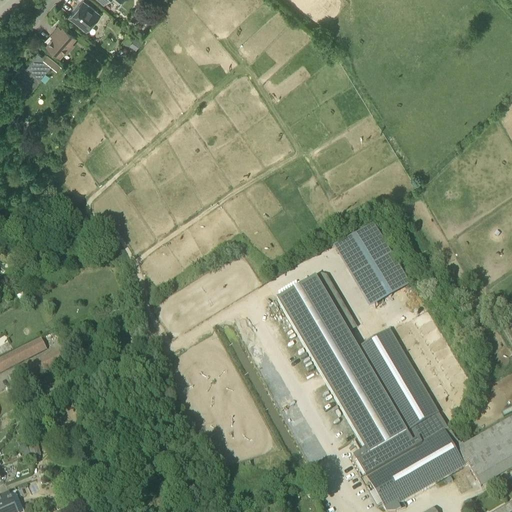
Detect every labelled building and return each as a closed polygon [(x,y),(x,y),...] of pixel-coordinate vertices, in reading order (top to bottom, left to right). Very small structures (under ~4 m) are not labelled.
[(87,32),(101,15),(83,0),(69,17),(87,32)] [(66,55),(75,45),(73,43),(77,38),(60,24),(53,34),(56,36),(49,45),(55,50),(53,52),(60,59),(64,53),(66,55)] [(135,51),(141,43),(136,39),(130,46),(135,51)] [(43,58),(36,52),(21,71),(17,68),(11,74),(13,75),(12,77),(22,85),(23,84),(25,86),(19,93),(25,99),(27,97),(28,97),(30,94),(41,80),(40,80),(52,65),(57,70),(61,66),(47,54),(43,58)] [(374,226),(333,250),(348,276),(389,252),(374,226)] [(374,493),(381,506),(385,511),(396,511),(405,507),(402,502),(466,465),(479,487),(511,467),(511,424),(508,419),(469,442),(465,443),(461,444),(456,440),(446,426),(441,418),(440,419),(438,415),(435,411),(389,332),(358,350),(341,321),(348,317),(323,276),(317,280),(315,277),(277,300),(367,457),(362,460),(351,466),(364,488),(369,485),(374,493)] [(0,373),(46,350),(40,340),(0,359),(0,373)] [(19,385),(72,358),(67,347),(8,377),(12,385),(17,382),(19,385)] [(23,408),(27,415),(38,409),(34,402),(23,408)] [(32,460),(41,457),(38,444),(28,446),(32,460)] [(30,456),(27,445),(21,446),(25,457),(30,456)] [(175,506),(186,502),(180,486),(168,491),(175,506)] [(0,511),(16,511),(8,494),(0,498),(0,511)]
